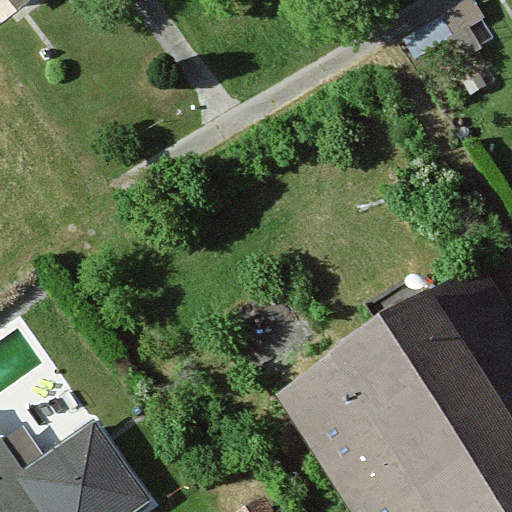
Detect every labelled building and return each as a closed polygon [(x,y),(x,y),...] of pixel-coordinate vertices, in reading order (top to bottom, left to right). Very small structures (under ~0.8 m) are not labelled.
[(11,0),(24,17),(48,0),(11,0)] [(468,0),(461,0),(409,34),(430,65),(487,28),(468,0)] [(511,511),(511,307),(492,275),(286,401),(354,511),(511,511)] [(0,434),(0,511),(141,511),(155,502),(99,426),(30,476),(0,434)] [(274,511),(267,499),(246,511),(274,511)]
